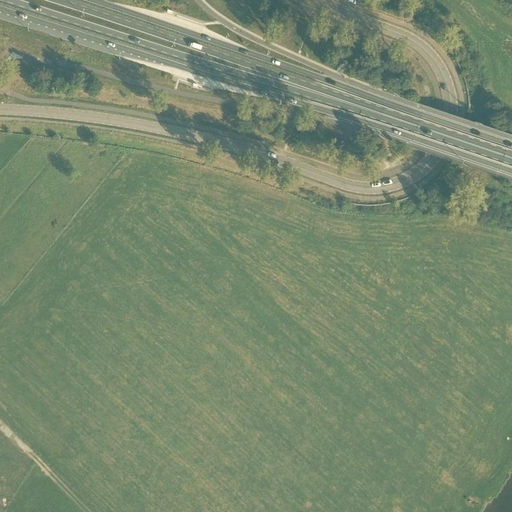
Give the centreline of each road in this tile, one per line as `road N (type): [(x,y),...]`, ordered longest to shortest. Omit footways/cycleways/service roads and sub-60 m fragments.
road 1 (unclassified): [(303,0),(410,40),(440,69),(446,131),(424,167),(398,184),(353,187),(153,128),(0,110)]
road 2 (secondary): [(0,10),(511,173)]
road 3 (secondary): [(511,147),(92,0)]
road 4 (primary): [(8,0),(279,81)]
road 5 (primary): [(279,81),(511,160)]
road 6 (primary): [(279,81),(53,0)]
